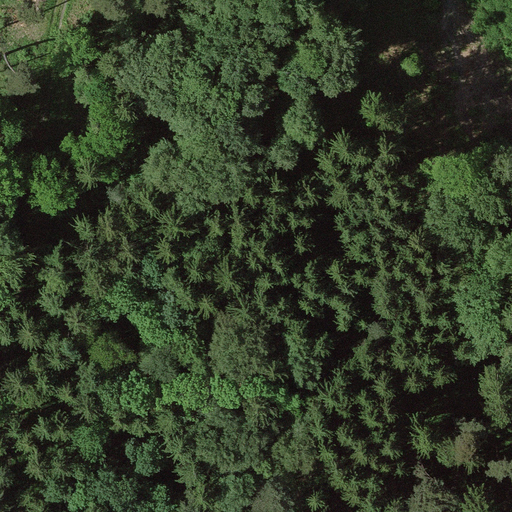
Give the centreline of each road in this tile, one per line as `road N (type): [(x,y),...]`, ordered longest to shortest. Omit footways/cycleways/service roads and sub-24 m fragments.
road 1 (track): [(0,341),(4,248),(31,165),(62,0)]
road 2 (track): [(4,511),(15,449),(0,372)]
